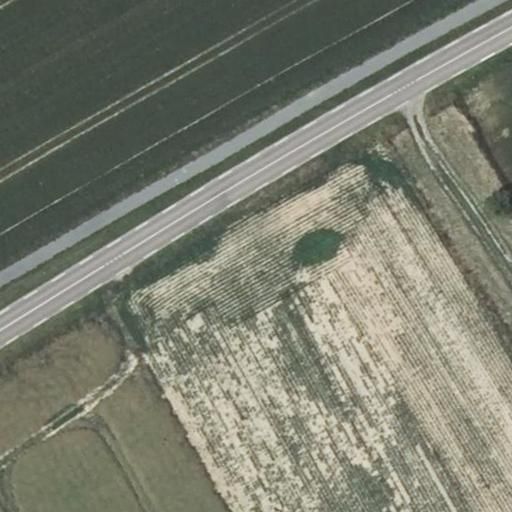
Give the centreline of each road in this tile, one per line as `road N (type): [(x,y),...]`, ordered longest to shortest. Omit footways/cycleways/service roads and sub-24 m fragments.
road 1 (secondary): [(511,28),(0,329)]
road 2 (track): [(511,273),(405,86)]
